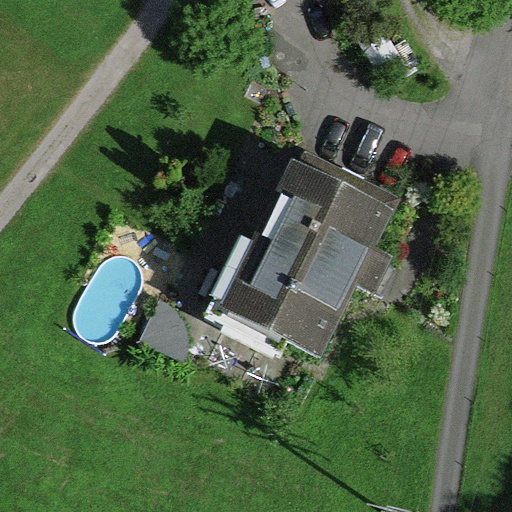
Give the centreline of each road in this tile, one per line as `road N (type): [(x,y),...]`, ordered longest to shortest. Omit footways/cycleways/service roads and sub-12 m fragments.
road 1 (track): [(444,511),(511,80)]
road 2 (track): [(0,217),(156,0)]
